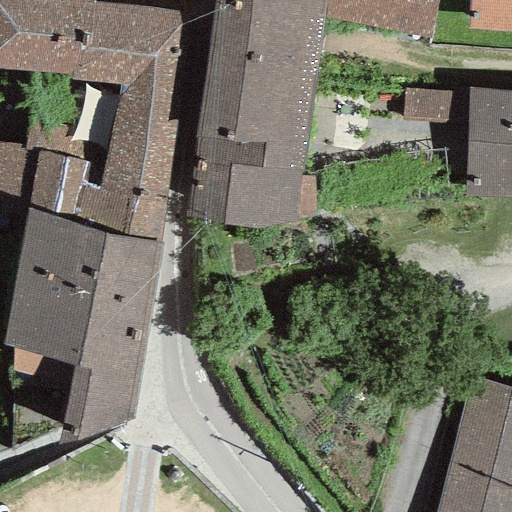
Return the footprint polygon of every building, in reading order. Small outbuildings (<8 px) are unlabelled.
[(0,142),(0,210),(26,216),(27,208),(162,243),(175,121),(166,121),(182,12),(81,0),(0,0),(0,69),(70,75),(70,80),(119,86),(109,135),(30,112),(23,146),(0,142)] [(211,0),(207,46),(315,59),(322,17),(324,0),(211,0)] [(324,0),(322,17),(376,28),(381,0),(324,0)] [(431,39),(437,0),(381,0),(376,28),(431,39)] [(511,0),(469,0),(469,29),(511,31),(511,0)] [(186,218),(294,232),(315,59),(207,46),(196,137),(186,218)] [(511,92),(469,91),(466,184),(511,185),(511,92)] [(73,365),(57,446),(74,441),(132,417),(162,243),(27,208),(26,216),(1,344),(73,365)] [(511,511),(511,387),(467,378),(435,511),(511,511)]
